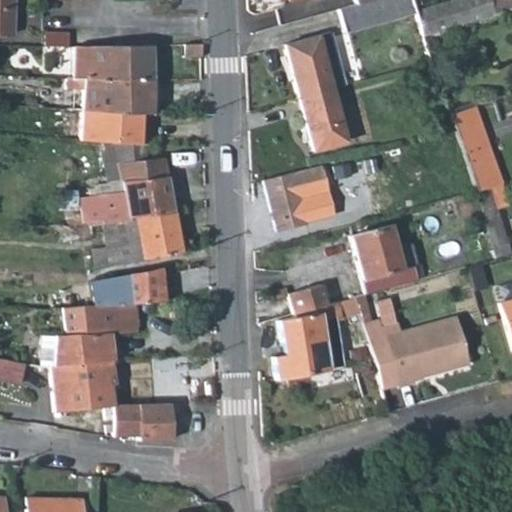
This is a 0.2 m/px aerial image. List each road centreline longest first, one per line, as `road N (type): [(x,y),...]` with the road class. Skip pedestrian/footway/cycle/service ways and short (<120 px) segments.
road 1 (residential): [(245,472),(224,0)]
road 2 (residential): [(511,407),(245,472)]
road 3 (residential): [(0,442),(245,472)]
